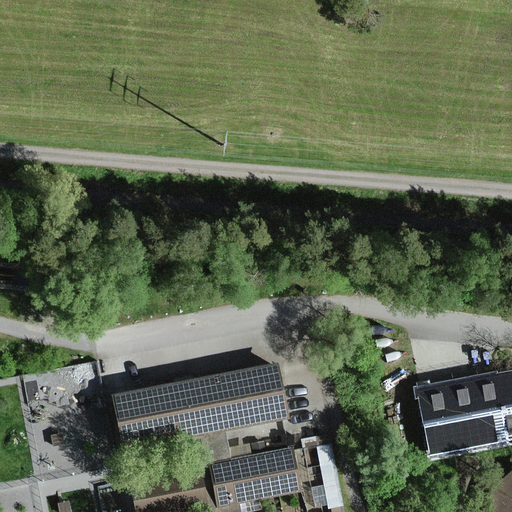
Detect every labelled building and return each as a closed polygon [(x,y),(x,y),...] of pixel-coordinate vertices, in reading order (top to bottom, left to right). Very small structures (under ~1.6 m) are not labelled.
[(230,448),(226,432),(291,419),(280,363),(113,395),(124,452),(126,451),(128,459),(195,446),(198,466),(130,480),(136,511),(242,511),(241,505),(304,493),(295,447),(267,452),(265,441),(230,448)] [(511,442),(511,371),(417,390),(431,458),(511,442)] [(70,385),(59,382),(55,393),(66,397),(70,385)] [(67,401),(56,397),(52,408),(59,411),(62,412),(67,401)] [(331,511),(342,511),(341,507),(344,507),(332,444),(316,447),(328,510),(331,510),(331,511)] [(511,511),(511,471),(494,487),(485,511),(511,511)]
